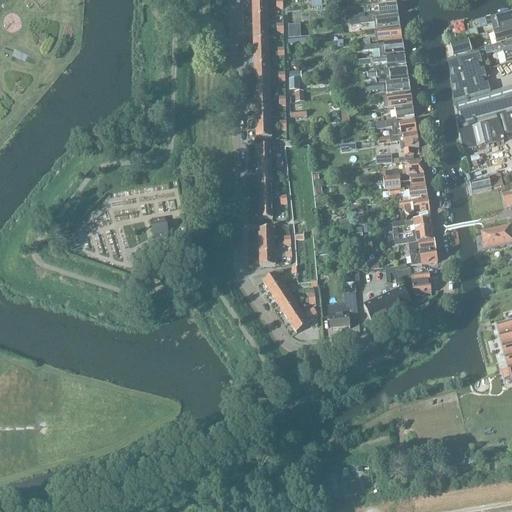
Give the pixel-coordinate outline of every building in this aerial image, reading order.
[(253,18),(268,17),(268,5),(252,5),(253,18)] [(379,13),(359,15),(359,20),(380,18),(380,17),(398,16),(396,6),(379,7),(379,13)] [(492,25),(493,31),(511,25),(511,13),(496,19),(495,17),(485,20),(487,27),(492,25)] [(380,18),(359,20),(360,26),(375,24),(376,31),(400,28),(398,16),(380,18)] [(269,29),(268,17),(253,18),(253,30),(269,29)] [(300,26),(288,27),(288,40),(301,39),(300,26)] [(511,27),(493,33),(496,45),(500,44),(511,40),(511,27)] [(253,42),(269,42),(269,29),(253,30),(253,42)] [(476,29),(468,32),(470,38),(479,36),(477,32),(476,29)] [(400,30),(396,31),(383,33),(383,31),(375,32),(375,39),(372,39),(373,45),(402,41),(400,30)] [(454,57),(455,57),(471,52),(468,41),(451,46),(454,57)] [(269,54),(269,42),(253,42),(254,54),(269,54)] [(370,46),(364,47),(364,53),(373,52),(374,60),(405,57),(404,54),(403,43),(370,46)] [(496,45),(485,49),(485,51),(487,56),(496,53),(497,54),(503,52),(506,64),(511,62),(511,43),(501,47),(500,44),(496,45)] [(456,59),(448,61),(454,107),(456,106),(491,96),(484,71),(490,69),(487,56),(485,51),(470,55),(456,59)] [(254,54),(254,66),(270,66),(269,54),(254,54)] [(405,57),(374,60),(374,64),(381,64),(382,70),(388,69),(388,70),(406,68),(405,57)] [(254,66),(255,79),(270,78),(270,66),(254,66)] [(408,81),(407,70),(394,71),(378,73),(379,84),(408,81)] [(270,78),(255,79),(255,91),(270,90),(270,78)] [(326,79),(317,79),(318,87),(326,86),(326,79)] [(299,80),(290,81),(290,92),(299,91),(299,80)] [(367,93),(371,92),(387,91),(387,95),(406,93),(410,93),(409,82),(405,83),(386,85),(366,86),(367,93)] [(255,91),(255,103),(271,103),(270,90),(255,91)] [(295,93),(295,104),(301,103),(301,99),(304,99),(304,93),(295,93)] [(393,97),(383,97),(384,109),(394,109),(409,107),(412,106),(411,95),(393,97)] [(271,115),(271,103),(255,103),(256,115),(271,115)] [(394,121),(376,124),(377,131),(387,129),(392,129),(391,124),(398,123),(397,121),(414,118),(413,108),(395,111),(395,113),(396,119),(394,119),(394,121)] [(256,115),(256,128),(271,127),(271,115),(256,115)] [(398,123),(391,124),(392,129),(393,138),(401,137),(417,134),(415,123),(399,125),(399,123),(398,123)] [(271,127),(256,128),(256,140),(272,139),(271,127)] [(397,138),(390,139),(390,144),(399,143),(401,151),(403,151),(404,157),(414,156),(413,150),(419,148),(417,135),(401,138),(400,137),(397,138)] [(259,148),(259,166),(271,166),(271,148),(259,148)] [(391,157),(376,158),(376,166),(385,166),(392,165),(392,160),(391,157)] [(402,166),(402,171),(392,172),(385,173),(385,179),(424,176),(422,164),(402,166)] [(272,184),(271,166),(259,166),(260,184),(272,184)] [(400,183),(411,183),(411,188),(426,187),(424,176),(410,178),(399,179),(383,180),(385,192),(401,190),(400,183)] [(489,179),(469,184),(472,194),(491,189),(489,179)] [(260,184),(260,202),(272,202),(272,184),(260,184)] [(400,203),(405,203),(410,202),(428,199),(426,189),(389,193),(389,197),(399,196),(399,203),(400,203)] [(511,208),(511,193),(502,196),(506,210),(511,208)] [(411,216),(419,215),(419,221),(420,222),(431,220),(428,199),(410,202),(405,203),(400,203),(400,208),(404,208),(404,211),(406,214),(408,216),(411,216)] [(273,220),(272,202),(260,202),(261,220),(273,220)] [(155,240),(168,238),(165,219),(152,221),(155,240)] [(414,226),(415,233),(433,231),(431,220),(420,222),(419,221),(407,223),(407,222),(392,224),(393,229),(414,226)] [(511,245),(511,234),(510,228),(481,235),(485,252),(511,245)] [(259,231),(259,243),(275,243),(274,230),(259,231)] [(408,245),(418,244),(434,241),(433,231),(415,233),(414,234),(415,238),(406,239),(407,240),(394,242),(395,247),(408,245)] [(438,264),(436,252),(434,241),(418,244),(408,245),(411,268),(438,264)] [(259,243),(260,255),(275,255),(275,243),(259,243)] [(260,268),(275,267),(275,255),(260,255),(260,268)] [(429,274),(411,277),(414,296),(431,294),(431,286),(430,287),(429,283),(430,283),(429,274)] [(270,293),(283,285),(276,275),(263,283),(270,293)] [(290,295),(283,285),(270,293),(277,304),(290,295)] [(404,290),(364,308),(368,317),(367,317),(368,319),(369,319),(373,327),(381,323),(381,324),(382,324),(382,323),(413,309),(404,290)] [(277,304),(283,314),(296,306),(290,295),(277,304)] [(348,306),(328,308),(330,331),(350,329),(350,321),(349,317),(358,316),(356,295),(346,296),(348,306)] [(283,314),(290,324),(303,316),(296,306),(283,314)] [(303,316),(290,324),(297,334),(310,326),(303,316)] [(511,323),(497,327),(508,369),(501,371),(504,380),(510,378),(511,383),(511,382),(511,323)]
